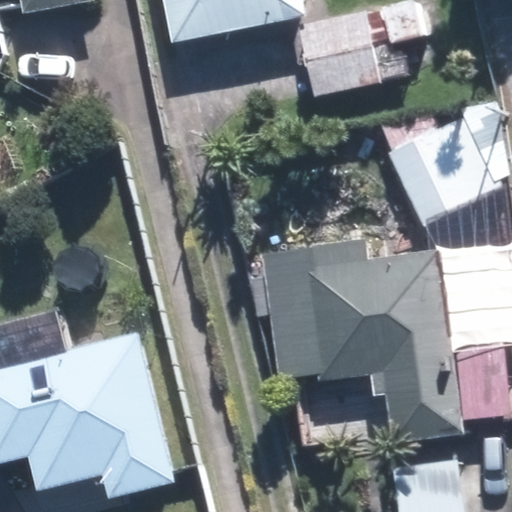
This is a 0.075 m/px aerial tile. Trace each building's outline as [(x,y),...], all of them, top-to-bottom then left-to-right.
[(103,0),(30,0),(34,19),(105,6),(103,0)] [(170,0),(179,45),(315,20),(311,0),(170,0)] [(373,12),(306,26),(322,101),(389,87),(373,12)] [(511,196),(511,190),(476,115),(392,155),(431,235),(511,196)] [(376,262),(373,243),(271,257),(275,281),(258,283),(263,319),(279,317),(289,384),(329,379),(330,385),(379,379),(381,400),(396,398),(403,449),(475,439),(449,252),(376,262)] [(0,351),(6,373),(76,354),(66,315),(0,332),(0,351)] [(145,338),(0,376),(0,465),(37,456),(47,492),(111,475),(119,502),(184,485),(145,338)] [(511,364),(508,338),(463,344),(474,424),(511,418),(511,364)] [(471,511),(465,463),(399,471),(404,511),(471,511)]
